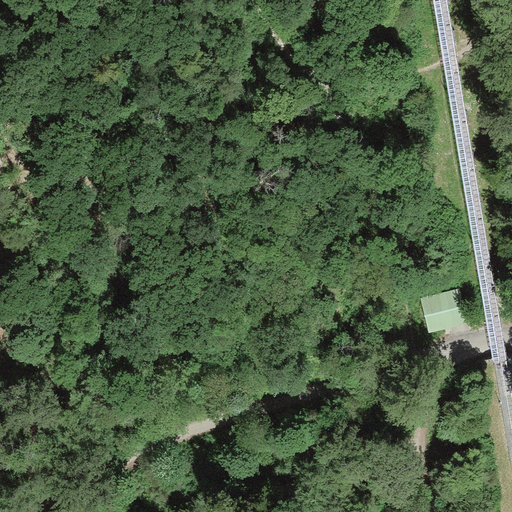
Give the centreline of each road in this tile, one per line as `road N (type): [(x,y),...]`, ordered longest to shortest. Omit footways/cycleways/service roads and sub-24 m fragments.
road 1 (track): [(78,488),(179,432),(456,338)]
road 2 (track): [(393,511),(456,338)]
